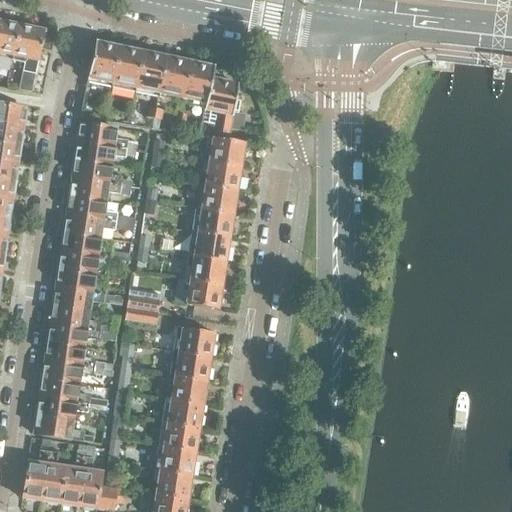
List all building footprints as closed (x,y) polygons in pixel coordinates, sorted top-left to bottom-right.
[(0,22),(0,67),(9,69),(11,60),(12,60),(20,27),(0,22)] [(20,27),(12,60),(26,63),(23,73),(20,91),(32,93),(33,89),(44,32),(20,27)] [(110,88),(119,49),(94,44),(86,83),(110,88)] [(142,54),(119,49),(110,88),(134,93),(142,54)] [(142,54),(134,93),(158,97),(166,59),(142,54)] [(166,59),(158,97),(181,102),(189,64),(166,59)] [(204,107),(213,73),(214,69),(189,64),(181,102),(204,107)] [(213,73),(204,113),(215,116),(214,125),(201,123),(198,138),(211,140),(228,141),(232,113),(237,114),(239,102),(235,101),(238,86),(220,82),(222,74),(213,73)] [(107,110),(110,100),(100,98),(98,108),(106,110),(107,110)] [(122,113),(131,116),(134,105),(124,103),(122,113)] [(0,123),(25,127),(27,113),(25,111),(25,109),(0,105),(0,123)] [(104,122),(106,110),(98,108),(96,120),(96,121),(104,122)] [(153,120),(155,110),(148,108),(146,119),(147,119),(153,120)] [(155,110),(153,120),(161,122),(163,111),(155,110)] [(187,116),(178,114),(175,125),(184,127),(187,116)] [(151,130),(153,120),(147,119),(145,128),(151,130)] [(25,127),(0,123),(0,143),(22,146),(25,127)] [(75,143),(136,152),(137,146),(127,144),(128,141),(114,139),(116,130),(80,124),(80,127),(77,128),(75,143)] [(228,141),(211,140),(208,163),(209,163),(241,168),(245,144),(228,141)] [(154,141),(152,154),(162,156),(164,143),(154,141)] [(0,161),(19,165),(22,146),(0,143),(0,161)] [(136,152),(75,143),(72,161),(111,167),(113,157),(125,159),(125,157),(135,158),(136,152)] [(162,156),(152,154),(150,167),(160,168),(162,156)] [(19,165),(0,161),(0,180),(16,183),(19,165)] [(111,167),(72,161),(69,179),(131,188),(132,182),(122,180),(122,178),(110,176),(111,167)] [(237,193),(241,168),(209,163),(208,163),(204,186),(205,186),(205,187),(237,193)] [(140,189),(131,188),(69,179),(67,198),(106,204),(107,194),(120,196),(120,194),(139,196),(140,189)] [(0,199),(14,201),(16,183),(0,180),(0,199)] [(204,186),(200,210),(201,211),(233,216),(237,193),(205,187),(205,186),(204,186)] [(147,189),(145,202),(155,204),(158,190),(147,189)] [(106,204),(67,198),(64,216),(134,226),(134,219),(117,217),(116,214),(105,213),(106,204)] [(14,201),(0,199),(0,217),(11,220),(14,201)] [(155,204),(145,202),(143,215),(154,216),(155,204)] [(200,210),(197,233),(198,234),(197,234),(229,240),(233,216),(201,211),(200,210)] [(64,216),(61,234),(101,240),(102,230),(114,232),(114,229),(134,232),(134,226),(64,216)] [(11,220),(0,217),(0,236),(8,238),(11,220)] [(225,263),(229,240),(197,234),(198,234),(197,233),(193,257),(193,258),(225,263)] [(61,234),(58,252),(120,262),(127,263),(129,256),(111,253),(111,251),(99,249),(101,240),(61,234)] [(0,255),(5,257),(8,238),(0,236),(0,255)] [(150,238),(140,236),(138,249),(148,251),(150,238)] [(148,251),(138,249),(136,262),(146,264),(148,251)] [(58,252),(56,270),(95,276),(97,267),(109,269),(109,264),(119,266),(120,262),(58,252)] [(222,287),(225,263),(193,258),(193,257),(189,282),(222,287)] [(95,276),(56,270),(53,288),(115,296),(115,291),(106,290),(106,287),(94,285),(95,276)] [(222,287),(189,282),(185,306),(218,311),(222,287)] [(53,288),(50,307),(90,313),(91,304),(103,306),(103,302),(113,304),(112,306),(121,307),(123,298),(115,296),(53,288)] [(126,309),(158,314),(160,295),(129,291),(126,309)] [(50,307),(48,325),(109,334),(110,328),(100,326),(101,323),(89,321),(90,313),(50,307)] [(158,314),(126,309),(124,322),(156,326),(158,314)] [(116,335),(109,334),(48,325),(45,343),(84,349),(85,340),(98,341),(98,340),(115,343),(117,335),(116,335)] [(181,329),(179,342),(176,341),(174,353),(177,354),(210,359),(214,334),(181,329)] [(83,358),(84,349),(45,343),(42,362),(111,372),(113,365),(95,363),(95,360),(83,358)] [(120,369),(131,370),(134,347),(120,345),(119,357),(121,357),(120,369)] [(177,354),(174,377),(206,383),(210,359),(177,354)] [(42,362),(40,380),(78,385),(80,376),(93,378),(93,375),(110,378),(111,372),(42,362)] [(120,369),(116,392),(127,394),(131,370),(120,369)] [(174,377),(170,401),(202,406),(206,383),(174,377)] [(77,394),(78,385),(40,380),(37,398),(98,407),(106,408),(107,401),(89,399),(90,396),(77,394)] [(116,392),(113,417),(124,418),(127,394),(116,392)] [(98,407),(37,398),(34,416),(73,422),(75,412),(87,414),(88,412),(98,413),(98,407)] [(202,406),(170,401),(166,425),(199,430),(202,406)] [(73,422),(34,416),(33,427),(35,429),(34,435),(83,442),(84,432),(72,431),(73,422)] [(113,417),(110,440),(121,441),(124,418),(113,417)] [(166,425),(162,449),(195,454),(199,430),(166,425)] [(41,502),(49,442),(40,440),(37,464),(26,463),(21,499),(22,499),(24,502),(32,503),(35,501),(41,502)] [(110,440),(106,464),(117,466),(121,441),(110,440)] [(49,442),(41,502),(45,502),(47,505),(55,506),(58,504),(63,466),(55,465),(58,443),(49,442)] [(85,453),(78,507),(81,507),(83,510),(91,511),(94,509),(98,510),(103,474),(92,472),(94,453),(98,449),(86,447),(85,453)] [(195,454),(162,449),(159,448),(157,460),(160,461),(159,472),(191,478),(195,454)] [(74,467),(63,466),(58,504),(61,507),(69,508),(72,506),(78,507),(85,453),(76,452),(74,467)] [(117,466),(106,464),(105,476),(116,478),(117,466)] [(159,472),(155,495),(155,496),(187,501),(191,478),(159,472)] [(124,491),(103,488),(100,510),(113,511),(114,504),(122,505),(124,491)] [(155,496),(153,506),(152,511),(185,511),(187,501),(155,496)]
